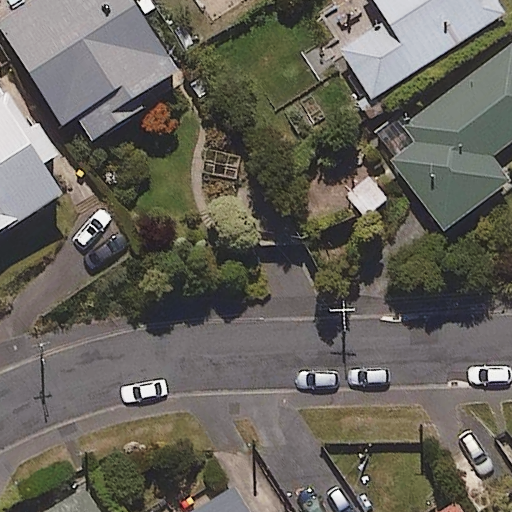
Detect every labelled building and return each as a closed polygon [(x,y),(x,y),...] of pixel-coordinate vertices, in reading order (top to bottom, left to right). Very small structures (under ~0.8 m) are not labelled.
[(176,67),(133,0),(29,0),(0,19),(0,30),(60,124),(74,116),(89,139),(143,104),(136,93),(176,67)] [(499,0),(371,0),(386,22),(337,54),(368,102),(507,11),(499,0)] [(511,138),(511,37),(399,121),(414,141),(388,160),(441,231),(510,180),(491,154),(511,138)] [(0,226),(57,189),(38,160),(53,150),(33,119),(28,122),(5,88),(0,91),(0,226)] [(479,443),(447,461),(475,511),(480,511),(509,496),(479,443)] [(253,511),(234,482),(185,511),(253,511)] [(101,511),(84,485),(41,511),(101,511)] [(466,511),(457,497),(432,511),(466,511)]
